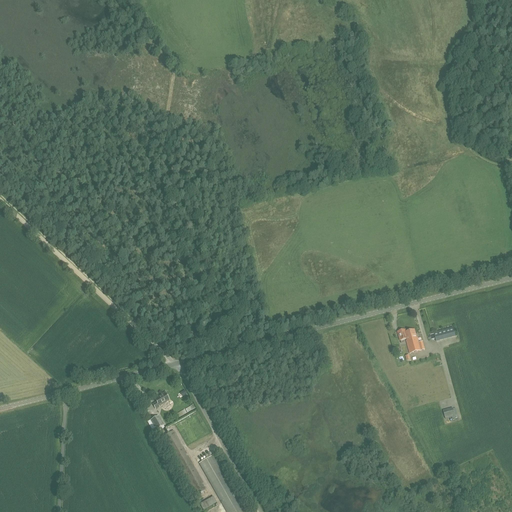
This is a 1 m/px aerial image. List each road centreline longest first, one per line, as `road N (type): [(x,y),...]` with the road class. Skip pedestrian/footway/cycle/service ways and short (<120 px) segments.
road 1 (track): [(139,0),(147,37),(174,74),(165,170),(194,360)]
road 2 (tertiary): [(177,364),(511,278)]
road 3 (track): [(162,351),(0,198)]
road 4 (tertiary): [(0,409),(177,364)]
road 5 (unclassified): [(261,511),(177,364)]
